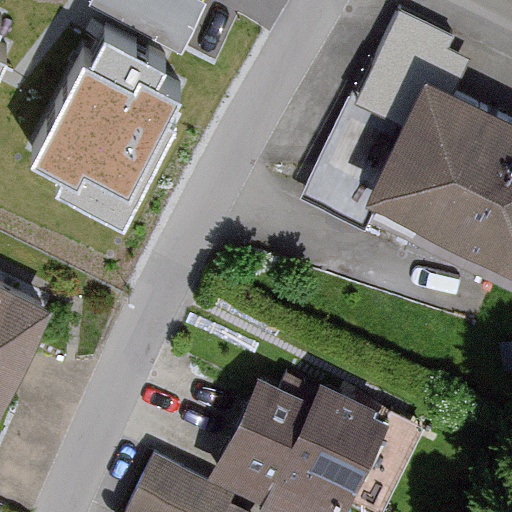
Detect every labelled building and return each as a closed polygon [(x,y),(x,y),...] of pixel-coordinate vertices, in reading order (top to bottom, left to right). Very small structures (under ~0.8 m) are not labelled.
[(187,49),(208,0),(97,0),(94,9),(187,49)] [(511,114),(458,89),(472,62),(450,51),(456,38),(404,13),(359,108),(408,131),(377,195),(511,260),(511,114)] [(95,49),(82,43),(26,150),(124,201),(186,83),(164,72),(172,56),(108,23),(95,49)] [(60,306),(0,276),(0,406),(9,411),(60,306)] [(263,375),(216,477),(271,502),(266,511),(354,511),(396,423),(376,414),(380,406),(324,380),(315,399),(263,375)] [(243,511),(230,506),(236,493),(154,455),(128,511),(243,511)]
